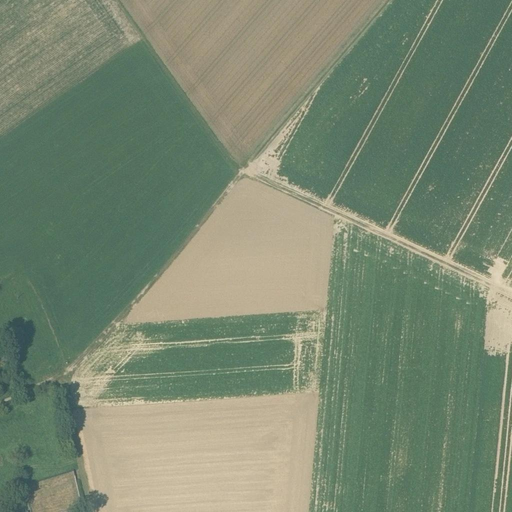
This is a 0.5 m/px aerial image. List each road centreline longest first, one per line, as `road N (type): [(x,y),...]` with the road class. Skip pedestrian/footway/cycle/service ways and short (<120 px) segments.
road 1 (track): [(387,0),(104,331),(59,376),(0,405)]
road 2 (track): [(511,287),(247,165),(122,0)]
road 3 (track): [(59,376),(88,511)]
